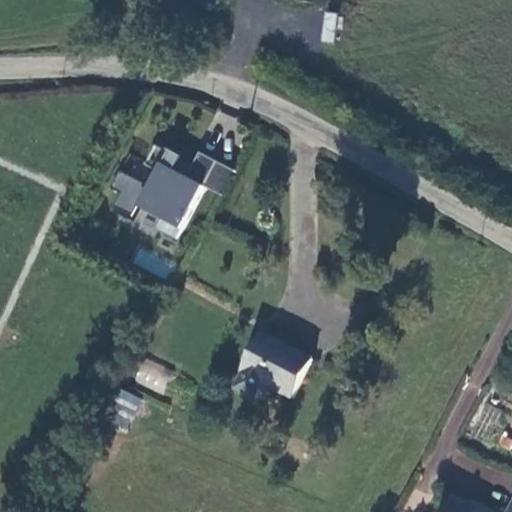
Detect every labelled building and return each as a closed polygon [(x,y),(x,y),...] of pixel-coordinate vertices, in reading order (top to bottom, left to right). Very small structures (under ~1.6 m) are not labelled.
[(324,11),(321,40),(333,42),(336,13),(324,11)] [(153,228),(181,240),(203,187),(225,196),(236,169),(196,152),(192,161),(161,148),(146,182),(121,172),(108,204),(133,215),(136,208),(157,217),(153,228)] [(308,364),(261,338),(260,339),(229,395),(237,400),(250,406),(259,389),(286,404),(297,382),(308,364)] [(133,381),(163,393),(173,369),(144,357),(133,381)] [(137,408),(118,397),(103,426),(123,436),(137,408)] [(511,511),(511,485),(505,481),(490,511),(455,511),(435,502),(430,511),(511,511)]
